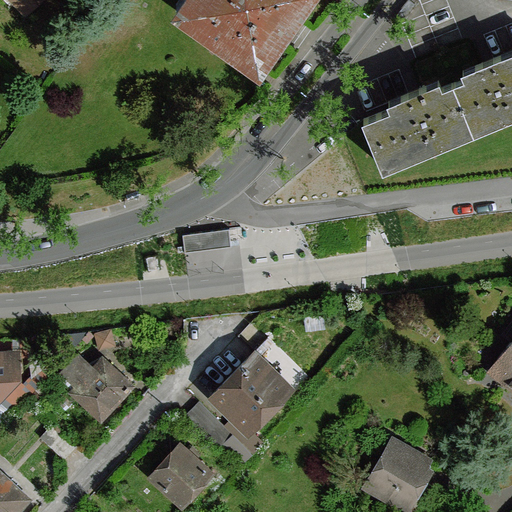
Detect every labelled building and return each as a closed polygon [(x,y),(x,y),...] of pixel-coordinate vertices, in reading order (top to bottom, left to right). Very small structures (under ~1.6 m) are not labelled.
[(12,0),(28,16),(44,0),(12,0)] [(187,0),(182,6),(264,66),(312,0),(187,0)] [(500,115),(502,120),(511,116),(511,54),(494,61),(495,65),(483,70),(481,67),(463,74),(464,79),(453,84),(469,128),(500,115)] [(469,128),(453,84),(442,88),(437,84),(419,91),(420,94),(410,98),(408,95),(389,103),(390,108),(364,118),(381,163),(409,152),(412,156),(442,144),(440,139),(469,128)] [(216,229),(181,234),(184,253),(229,247),(226,227),(216,229)] [(158,253),(146,255),(147,261),(148,268),(160,266),(159,260),(158,253)] [(511,342),(492,368),(511,383),(511,342)] [(17,349),(0,349),(0,392),(17,371),(17,349)] [(256,350),(213,393),(233,413),(246,427),(290,384),(256,350)] [(78,382),(72,388),(100,415),(130,383),(103,357),(93,367),(78,353),(63,369),(78,382)] [(191,408),(185,414),(218,447),(232,433),(223,424),(199,400),(191,408)] [(52,422),(40,436),(64,457),(70,451),(76,444),(52,422)] [(393,437),(367,485),(407,507),(429,468),(425,466),(429,457),(393,437)] [(179,441),(151,473),(180,500),(209,468),(179,441)] [(0,471),(0,511),(12,511),(27,496),(0,471)]
